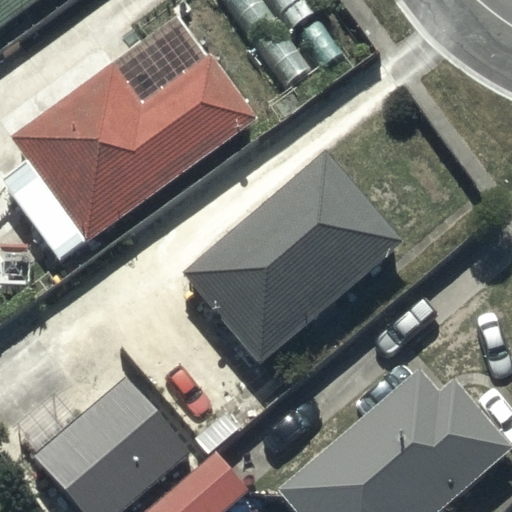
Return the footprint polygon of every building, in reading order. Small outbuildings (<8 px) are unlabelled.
[(0,0),(0,52),(68,0),(0,0)] [(115,80),(11,158),(90,263),(258,137),(211,74),(147,123),(115,80)] [(327,171),(184,295),(262,384),(404,259),(327,171)] [(142,511),(192,470),(125,389),(29,469),(65,511),(142,511)] [(440,415),(419,391),(277,511),(464,511),(511,472),(511,468),(455,402),(440,415)] [(246,511),(250,509),(214,466),(159,511),(246,511)]
